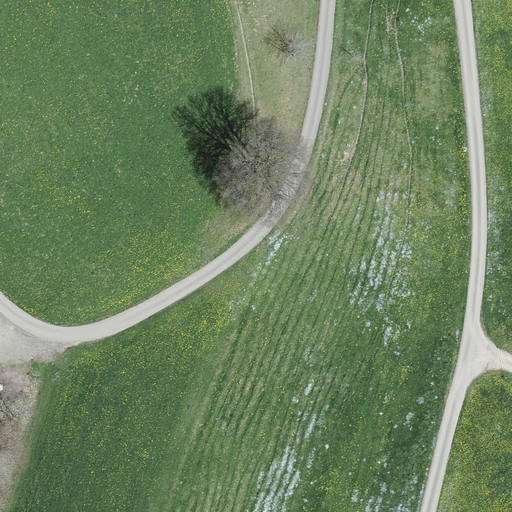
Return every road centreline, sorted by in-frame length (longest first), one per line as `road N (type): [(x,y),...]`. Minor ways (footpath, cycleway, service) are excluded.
road 1 (track): [(461,0),(478,199),(468,344)]
road 2 (track): [(47,339),(153,305),(234,254),(278,208)]
road 3 (track): [(278,208),(321,84),(328,0)]
road 4 (track): [(47,339),(8,511)]
road 5 (track): [(468,344),(428,511)]
